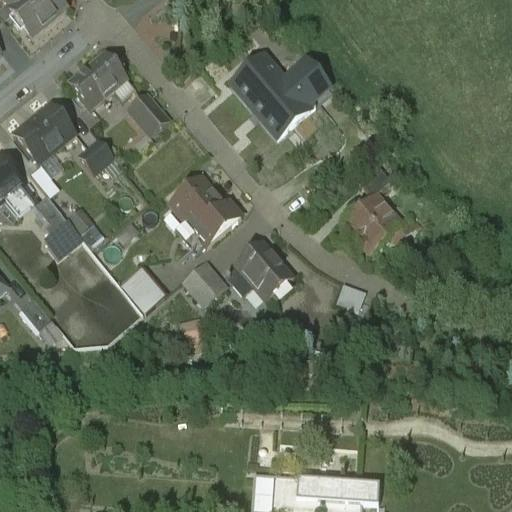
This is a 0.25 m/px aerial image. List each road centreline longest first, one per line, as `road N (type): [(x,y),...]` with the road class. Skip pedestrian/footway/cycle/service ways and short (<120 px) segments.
road 1 (residential): [(110,15),(271,218),(318,261),(367,290)]
road 2 (track): [(367,290),(511,332)]
road 3 (residential): [(110,15),(0,105)]
